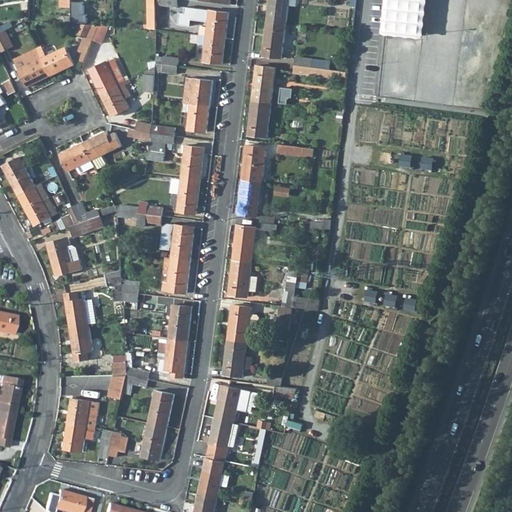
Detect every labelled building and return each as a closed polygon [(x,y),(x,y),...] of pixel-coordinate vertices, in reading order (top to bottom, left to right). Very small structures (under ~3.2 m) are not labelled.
[(157,4),(157,0),(149,0),(150,29),(157,30),(157,4)] [(270,0),(268,21),(287,24),(289,0),(270,0)] [(350,0),(347,31),(354,32),(357,0),(350,0)] [(423,36),(427,0),(388,0),(385,31),(385,32),(423,36)] [(207,36),(226,38),(230,13),(186,7),(185,13),(181,13),(179,25),(191,26),(192,20),(209,22),(209,27),(207,36)] [(1,26),(4,32),(6,31),(14,27),(11,21),(1,26)] [(283,58),(287,24),(268,21),(264,56),(283,58)] [(13,28),(16,33),(27,28),(24,22),(13,28)] [(87,37),(94,40),(100,26),(89,25),(82,24),(78,34),(87,37)] [(110,26),(100,26),(94,40),(103,44),(110,26)] [(201,26),(200,35),(207,36),(209,27),(201,26)] [(4,32),(0,33),(0,50),(13,45),(6,31),(4,32)] [(206,50),(204,61),(223,64),(226,38),(207,36),(200,35),(199,43),(206,44),(206,50)] [(87,37),(81,51),(88,54),(94,40),(87,37)] [(16,60),(28,87),(52,76),(75,64),(67,47),(43,58),(39,49),(16,60)] [(157,63),(179,66),(180,57),(165,56),(164,57),(157,56),(157,63)] [(296,65),(313,67),(313,61),(313,59),(297,57),(296,65)] [(90,70),(102,93),(126,81),(124,77),(115,58),(90,70)] [(313,61),(313,67),(327,69),(328,63),(313,61)] [(178,74),(179,66),(157,63),(156,67),(156,75),(155,92),(155,100),(158,100),(160,72),(178,74)] [(258,65),(253,100),(272,103),(277,68),(258,65)] [(327,69),(313,67),(296,65),(294,73),(334,78),(335,75),(335,70),(327,69)] [(0,75),(0,84),(4,82),(12,78),(8,71),(0,75)] [(145,91),(155,92),(156,75),(147,75),(145,91)] [(188,77),(185,103),(192,104),(195,78),(188,77)] [(195,78),(192,104),(210,106),(214,81),(195,78)] [(4,83),(10,94),(17,90),(12,79),(4,83)] [(126,81),(102,93),(113,116),(130,108),(126,99),(132,96),(126,85),(132,82),(130,79),(126,81)] [(282,87),(280,97),(289,98),(291,88),(282,87)] [(268,137),(272,103),(253,100),(249,135),(268,137)] [(190,112),(188,130),(207,132),(210,106),(192,104),(190,112)] [(138,121),(136,130),(152,134),(153,125),(138,121)] [(176,128),(153,125),(152,134),(175,136),(176,128)] [(118,134),(151,141),(152,134),(136,130),(120,126),(118,134)] [(107,131),(84,143),(93,160),(94,160),(103,155),(123,145),(116,133),(110,136),(107,131)] [(173,149),(175,136),(152,134),(151,141),(167,143),(169,143),(169,149),(173,149)] [(151,141),(149,159),(165,162),(167,143),(151,141)] [(61,155),(70,172),(85,164),(93,160),(84,143),(61,155)] [(186,153),(183,178),(201,181),(206,147),(187,145),(186,153)] [(248,145),(243,180),(263,183),(267,147),(248,145)] [(280,145),(279,153),(304,156),(305,148),(280,145)] [(305,148),(304,156),(314,157),(315,149),(305,148)] [(94,160),(99,169),(108,165),(103,155),(94,160)] [(402,155),(401,165),(411,166),(412,156),(402,155)] [(4,166),(20,196),(37,186),(21,157),(4,166)] [(423,158),(422,168),(433,169),(434,159),(423,158)] [(85,164),(88,170),(96,166),(93,160),(85,164)] [(49,169),(53,178),(58,176),(54,167),(49,169)] [(183,178),(178,212),(197,214),(201,181),(183,178)] [(243,180),(239,214),(258,217),(263,183),(243,180)] [(42,183),(37,186),(20,196),(36,226),(58,214),(42,183)] [(73,206),(81,223),(102,216),(100,210),(99,208),(88,212),(83,202),(73,206)] [(140,207),(139,213),(148,214),(149,206),(149,203),(141,202),(140,207)] [(100,210),(102,216),(118,210),(116,205),(100,210)] [(121,205),(120,211),(139,213),(140,207),(121,205)] [(68,209),(75,225),(81,223),(73,206),(68,209)] [(148,214),(163,216),(164,208),(149,206),(148,214)] [(139,218),(138,225),(147,226),(147,222),(148,214),(139,213),(139,218)] [(162,224),(163,216),(148,214),(147,222),(162,224)] [(102,216),(81,223),(75,225),(70,227),(74,238),(106,227),(102,216)] [(274,224),(275,225),(276,218),(262,216),(262,223),(264,223),(274,224)] [(313,222),(312,229),(331,231),(332,220),(325,219),(325,223),(313,222)] [(174,247),(173,258),(192,260),(196,227),(183,225),(169,224),(165,227),(162,249),(171,250),(172,247),(174,247)] [(238,225),(234,260),(253,262),(257,227),(238,225)] [(48,243),(57,276),(83,269),(81,261),(74,262),(69,246),(71,246),(69,238),(48,243)] [(77,247),(74,245),(71,246),(69,246),(74,262),(81,261),(77,247)] [(187,293),(192,260),(173,258),(167,257),(163,282),(165,282),(164,290),(187,293)] [(251,275),(253,262),(234,260),(229,295),(248,297),(249,291),(249,290),(251,276),(251,275)] [(300,268),(299,275),(308,277),(309,269),(300,268)] [(106,274),(109,286),(123,285),(123,284),(122,270),(106,274)] [(249,290),(249,291),(257,292),(258,277),(251,276),(249,290)] [(123,286),(124,292),(140,294),(141,282),(126,280),(126,284),(123,284),(123,285),(123,286)] [(284,306),(294,307),(295,297),(298,283),(288,281),(284,306)] [(114,286),(115,302),(124,301),(124,292),(123,286),(114,286)] [(368,290),(366,300),(376,301),(378,292),(368,290)] [(66,294),(71,328),(90,325),(86,300),(85,291),(66,294)] [(140,294),(124,292),(124,301),(134,302),(139,303),(140,294)] [(388,294),(386,304),(396,306),(398,296),(388,294)] [(320,301),(295,297),(294,307),(319,311),(320,301)] [(407,298),(405,308),(416,310),(417,300),(407,298)] [(86,300),(90,325),(98,323),(94,299),(86,300)] [(174,304),(170,338),(189,340),(193,306),(174,304)] [(229,340),(248,342),(249,334),(255,335),(257,333),(259,318),(257,315),(251,315),(252,307),(233,305),(229,340)] [(290,330),(294,307),(284,306),(280,306),(277,328),(290,330)] [(0,332),(12,334),(16,316),(0,312),(0,332)] [(94,350),(90,325),(71,328),(77,361),(90,359),(89,351),(94,350)] [(189,340),(170,338),(163,337),(160,360),(162,361),(161,369),(173,371),(172,376),(185,377),(189,340)] [(246,356),(248,342),(229,340),(224,374),(243,377),(244,370),(246,356)] [(128,375),(150,380),(151,371),(134,367),(133,353),(127,352),(127,355),(128,362),(128,375)] [(246,356),(244,370),(253,370),(254,357),(246,356)] [(115,375),(128,375),(128,362),(115,363),(115,375)] [(269,373),(268,385),(276,386),(277,386),(281,386),(283,375),(269,373)] [(115,375),(114,375),(109,396),(122,399),(124,393),(128,375),(115,375)] [(148,387),(150,380),(128,375),(124,393),(133,395),(135,385),(148,387)] [(2,376),(0,384),(0,410),(14,413),(21,380),(2,376)] [(223,385),(216,419),(235,423),(238,409),(248,411),(252,392),(223,385)] [(277,397),(295,399),(298,389),(281,386),(277,386),(276,386),(275,395),(277,397)] [(156,391),(150,423),(168,427),(175,395),(156,391)] [(100,402),(73,398),(69,423),(94,428),(96,428),(100,402)] [(0,410),(0,445),(7,447),(14,413),(0,410)] [(234,424),(235,423),(216,419),(207,457),(226,461),(230,445),(235,447),(240,425),(234,424)] [(260,421),(258,428),(262,428),(268,430),(270,430),(271,423),(260,421)] [(69,423),(65,448),(83,452),(86,437),(93,438),(94,428),(69,423)] [(162,459),(168,427),(150,423),(143,455),(162,459)] [(253,462),(252,467),(259,468),(268,430),(262,428),(259,441),(260,441),(255,462),(253,462)] [(105,430),(100,455),(109,458),(109,456),(114,437),(115,431),(105,430)] [(115,431),(114,437),(109,456),(117,457),(118,451),(122,436),(122,433),(115,431)] [(122,436),(118,451),(125,452),(129,438),(122,436)] [(205,470),(200,495),(218,499),(221,486),(224,475),(205,470)] [(224,475),(221,486),(228,487),(231,476),(224,475)] [(59,490),(54,508),(56,509),(62,510),(67,511),(88,511),(92,499),(59,490)] [(239,497),(238,502),(252,505),(255,493),(248,491),(246,498),(239,497)] [(215,511),(218,499),(200,495),(195,511),(215,511)] [(139,511),(108,503),(105,511),(139,511)]
